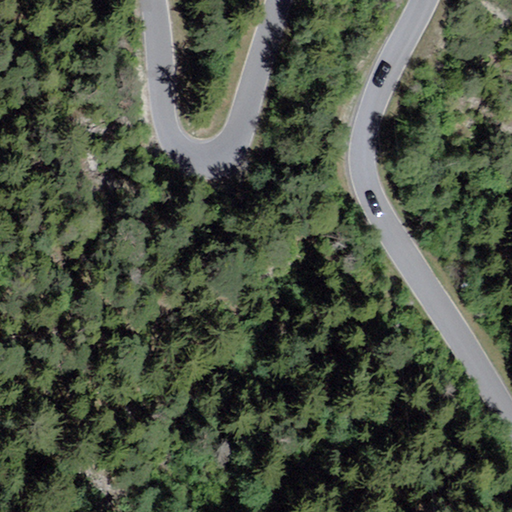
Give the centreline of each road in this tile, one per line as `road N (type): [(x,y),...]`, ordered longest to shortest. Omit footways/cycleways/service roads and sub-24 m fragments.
road 1 (tertiary): [(511,424),(365,183),(365,123),(425,0)]
road 2 (tertiary): [(280,0),(227,150),(194,160),(169,138),(152,0)]
